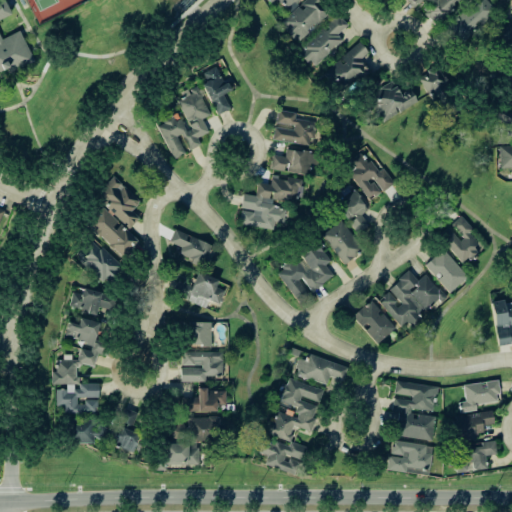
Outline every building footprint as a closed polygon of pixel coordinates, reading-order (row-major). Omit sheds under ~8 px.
[(266,0),(271,5),(276,0),(277,0),(287,10),(298,0),(266,0)] [(302,0),(278,25),(297,42),(328,9),(318,0),(302,0)] [(461,0),(432,0),(425,8),(442,23),(461,0)] [(495,9),(486,0),(472,0),(442,30),(457,46),(495,9)] [(0,67),(0,2),(3,1),(10,11),(12,15),(0,20),(0,30),(3,38),(19,31),(33,57),(12,65),(4,65),(0,67)] [(341,39),(336,34),(346,24),(336,13),(297,50),(312,66),(341,39)] [(511,23),(503,22),(498,48),(511,50),(511,23)] [(367,52),(358,41),(323,71),(340,92),(367,70),(358,59),(367,52)] [(229,108),(222,93),(228,90),(215,65),(196,74),(216,114),(229,108)] [(420,74),(432,104),(450,97),(439,67),(420,74)] [(409,88),(398,93),(391,80),(367,93),(381,120),(416,102),(409,88)] [(176,99),(188,128),(184,130),(177,113),(156,122),(171,158),(185,152),(185,150),(199,144),(196,136),(207,132),(201,117),(208,114),(197,87),(190,90),(191,93),(176,99)] [(273,139),(311,144),(314,120),(294,117),(295,112),(276,109),(273,139)] [(511,110),(495,111),(496,141),(511,140),(511,110)] [(511,166),(511,144),(498,144),(498,166),(511,166)] [(307,174),(309,162),(315,163),(317,152),(285,149),(284,156),(271,154),(269,169),(307,174)] [(380,191),(381,192),(393,182),(381,166),(375,171),(359,150),(341,163),(368,200),(380,191)] [(130,210),(139,200),(112,175),(94,195),(128,227),(138,217),(130,210)] [(238,224),(272,228),(273,221),(282,222),(284,208),(271,207),(272,199),(299,202),(302,179),(270,175),(269,183),(256,182),(254,195),(241,193),(238,224)] [(367,208),(352,188),(333,201),(356,233),(367,224),(360,214),(367,208)] [(85,222),(122,257),(138,240),(101,206),(85,222)] [(463,263),(479,248),(467,235),(473,229),(459,215),(448,225),(449,226),(438,236),(463,263)] [(361,251),(342,219),(321,232),(340,263),(361,251)] [(210,244),(174,228),(169,241),(180,246),(177,254),(202,265),(210,244)] [(74,259),(104,285),(121,265),(91,239),(74,259)] [(275,272),(298,303),(310,294),(309,292),(332,275),(324,264),(330,260),(316,240),(298,254),(302,258),(293,265),(290,261),(275,272)] [(466,275),(441,248),(424,265),(449,292),(466,275)] [(376,301),(400,326),(406,320),(413,327),(422,317),(420,315),(442,293),(423,273),(417,279),(407,269),(386,289),(387,291),(376,301)] [(214,286),(217,279),(196,271),(184,299),(204,307),(207,299),(218,303),(223,290),(214,286)] [(68,308),(95,312),(96,306),(112,309),(114,294),(81,289),(81,293),(70,291),(68,308)] [(352,316),(377,342),(394,326),(369,299),(352,316)] [(511,323),(511,299),(491,302),(496,345),(509,343),(507,324),(511,323)] [(210,345),(210,321),(188,321),(188,344),(210,345)] [(180,380),(204,381),(204,375),(221,375),(221,351),(181,350),(181,366),(180,366),(180,380)] [(325,384),(328,375),(342,380),(347,366),(308,354),(306,360),(298,358),(293,374),(325,384)] [(263,432),(288,441),(293,425),(310,431),(315,417),(312,416),(316,403),(317,403),(322,388),(286,377),(278,403),(296,408),(293,416),(270,409),(263,432)] [(431,440),(434,415),(410,413),(411,408),(432,411),(435,385),(394,380),(393,393),(410,395),(409,399),(392,397),(391,410),(396,411),(394,435),(431,440)] [(499,400),(497,380),(462,384),(464,401),(457,401),(458,411),(475,410),(474,403),(499,400)] [(224,389),(196,388),(196,396),(183,396),(182,410),(214,411),(214,403),(224,404),(224,389)] [(111,444),(131,451),(139,430),(130,427),(136,412),(122,407),(117,422),(119,423),(111,444)] [(481,425),(492,424),(491,411),(451,415),(454,441),(474,439),(474,432),(481,431),(481,425)] [(196,464),(196,439),(214,439),(214,423),(217,423),(217,416),(185,416),(185,422),(169,422),(169,441),(160,441),(160,456),(151,456),(151,470),(164,470),(164,464),(196,464)] [(92,419),(72,419),(71,441),(93,441),(93,439),(109,439),(109,427),(92,426),(92,419)] [(264,464),(296,475),(306,446),(289,440),(287,445),(264,437),(258,453),(267,456),(264,464)] [(424,444),(391,439),(389,454),(388,454),(385,469),(404,471),(405,466),(428,469),(431,454),(423,453),(424,444)] [(486,469),(485,455),(496,454),(494,443),(452,448),(455,472),(470,471),(486,469)]
